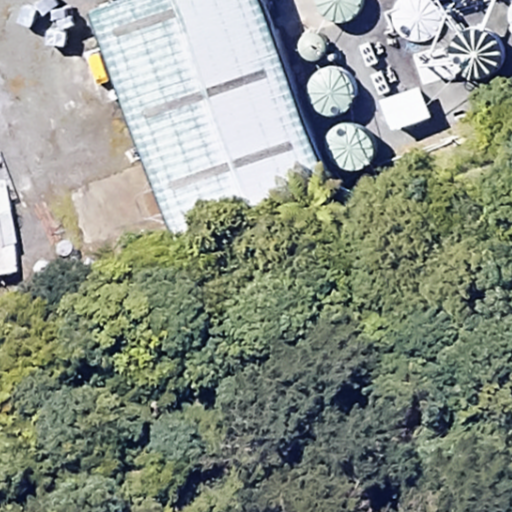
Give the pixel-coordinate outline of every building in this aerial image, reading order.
[(146,0),(97,15),(167,239),(318,192),(258,0),(146,0)] [(357,0),(308,0),(321,32),(363,15),(357,0)] [(430,0),(399,0),(379,15),(403,47),(443,17),(430,0)] [(469,22),(434,51),(465,89),(500,61),(469,22)] [(292,41),(301,71),(297,73),(328,177),(369,164),(338,60),(326,64),(317,33),(292,41)] [(412,87),(359,94),(364,129),(416,122),(412,87)] [(0,194),(0,267),(9,267),(0,194)]
